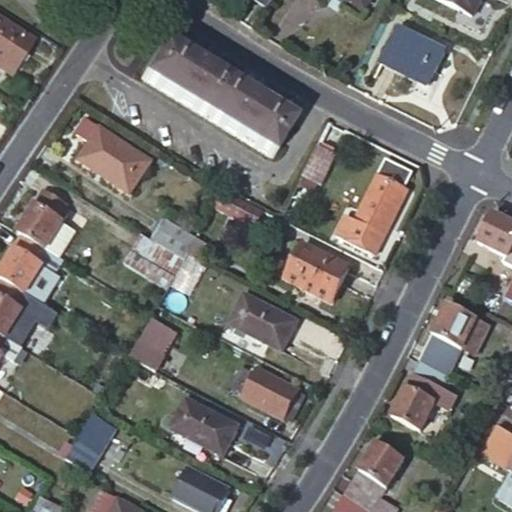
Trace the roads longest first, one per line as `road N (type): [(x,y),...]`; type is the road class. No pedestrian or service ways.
road 1 (residential): [(283,511),(470,173)]
road 2 (residential): [(167,0),(470,173)]
road 3 (residential): [(124,0),(0,182)]
